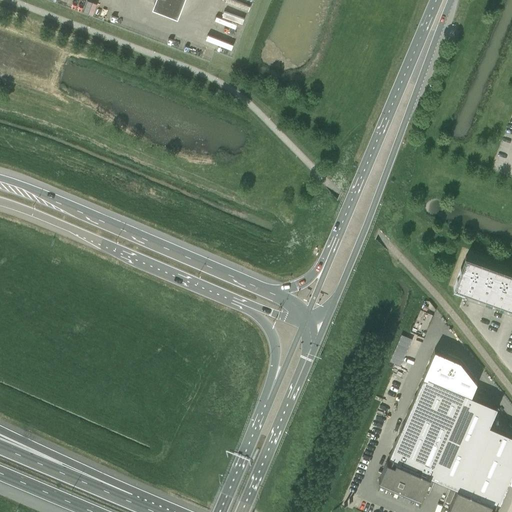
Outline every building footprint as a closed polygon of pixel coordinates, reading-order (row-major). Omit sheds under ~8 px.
[(179,0),(156,0),(156,2),(175,10),(179,0)] [(470,291),(481,261),(466,255),(455,285),(466,289),(470,291)] [(470,291),(484,296),(495,266),(481,261),(470,291)] [(499,301),(510,271),(495,266),(484,296),(499,301)] [(499,301),(511,305),(511,272),(510,271),(499,301)] [(378,471),(381,473),(379,479),(419,496),(420,495),(424,497),(425,496),(421,495),(423,491),(428,493),(435,477),(451,484),(444,500),(450,502),(448,506),(444,505),(448,507),(448,509),(455,511),(495,511),(498,507),(497,506),(494,505),(496,501),(500,503),(500,501),(504,492),(503,492),(506,484),(507,485),(510,479),(509,478),(511,471),(511,433),(489,424),(494,413),(494,412),(497,406),(488,402),(487,402),(480,399),(480,398),(471,394),(477,381),(461,360),(434,349),(429,360),(421,378),(422,378),(419,386),(418,385),(418,386),(419,386),(415,395),(414,394),(412,399),(413,399),(410,407),(409,407),(408,409),(406,413),(407,414),(404,421),(403,421),(402,423),(399,430),(398,433),(399,433),(395,441),(395,440),(392,446),(393,446),(390,453),(389,453),(388,454),(392,456),(390,462),(387,460),(381,472),(378,471)]
